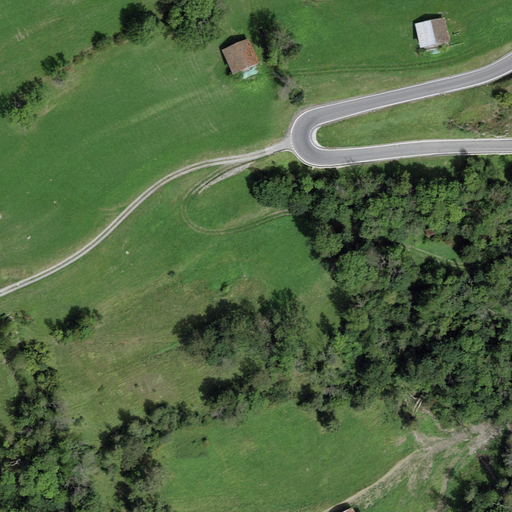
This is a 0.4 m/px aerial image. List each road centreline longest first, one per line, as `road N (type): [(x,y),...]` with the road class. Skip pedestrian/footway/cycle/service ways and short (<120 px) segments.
road 1 (tertiary): [(511,147),(318,157),(301,140),(311,119),(511,62)]
road 2 (track): [(511,255),(463,269),(295,212),(199,230),(186,220),(187,196),(244,157)]
road 3 (track): [(0,296),(95,243),(173,176),(301,140)]
